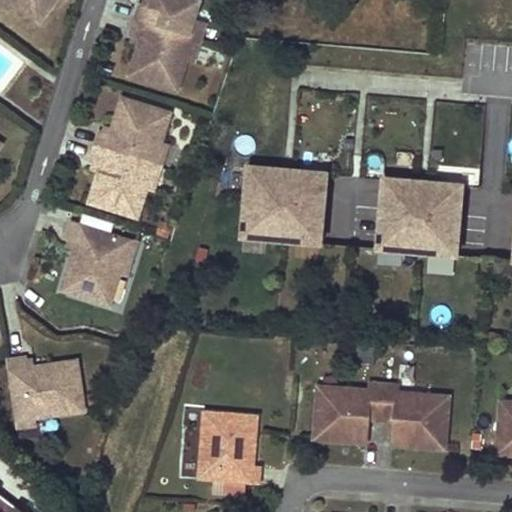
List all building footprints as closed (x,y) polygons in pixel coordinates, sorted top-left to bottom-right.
[(15,4),(9,0),(0,0),(0,1),(10,9),(15,4)] [(39,22),(55,0),(9,0),(15,4),(39,22)] [(201,2),(193,0),(153,0),(154,1),(151,8),(145,5),(140,4),(130,35),(135,37),(142,39),(139,46),(130,75),(178,90),(187,61),(194,38),(200,21),(195,19),(201,2)] [(207,23),(200,21),(194,38),(201,40),(207,23)] [(142,39),(135,37),(133,43),(139,46),(142,39)] [(194,38),(187,61),(194,63),(201,40),(194,38)] [(170,114),(123,99),(113,129),(111,135),(104,133),(99,132),(89,163),(94,165),(101,167),(99,173),(89,203),(137,218),(147,188),(154,166),(161,144),(170,114)] [(107,127),(104,133),(111,135),(113,129),(107,127)] [(161,144),(154,166),(160,168),(168,146),(161,144)] [(101,167),(94,165),(92,171),(99,173),(101,167)] [(154,166),(147,188),(153,191),(160,168),(154,166)] [(318,245),(324,174),(245,168),(239,238),(318,245)] [(460,185),(381,179),(375,249),(455,256),(460,185)] [(119,275),(129,242),(71,223),(65,240),(70,241),(77,243),(75,250),(62,291),(109,306),(119,275)] [(77,243),(70,241),(68,248),(75,250),(77,243)] [(129,242),(119,275),(126,277),(136,244),(129,242)] [(511,332),(498,332),(497,348),(511,349),(511,332)] [(8,360),(17,422),(35,419),(84,412),(76,362),(34,369),(27,370),(26,363),(25,358),(8,360)] [(394,421),(393,438),(417,440),(416,447),(445,450),(450,396),(431,395),(430,402),(397,399),(397,392),(398,385),(371,382),(370,390),(370,397),(336,394),(336,387),(318,386),(314,439),(343,441),(344,434),(367,436),(368,419),(394,421)] [(370,390),(336,387),(336,394),(370,397),(370,390)] [(430,402),(431,395),(397,392),(397,399),(430,402)] [(511,400),(499,400),(495,453),(511,454),(511,400)] [(257,416),(203,412),(202,431),(209,431),(206,461),(199,461),(198,478),(258,483),(259,468),(253,468),(245,467),(247,447),(254,447),(257,416)] [(35,419),(17,422),(18,429),(36,426),(35,419)] [(209,431),(202,431),(199,461),(206,461),(209,431)] [(344,434),(343,441),(367,443),(367,436),(344,434)] [(392,445),(416,447),(417,440),(393,438),(392,445)] [(253,468),(254,447),(247,447),(245,467),(253,468)] [(14,511),(17,509),(0,495),(0,511),(14,511)]
